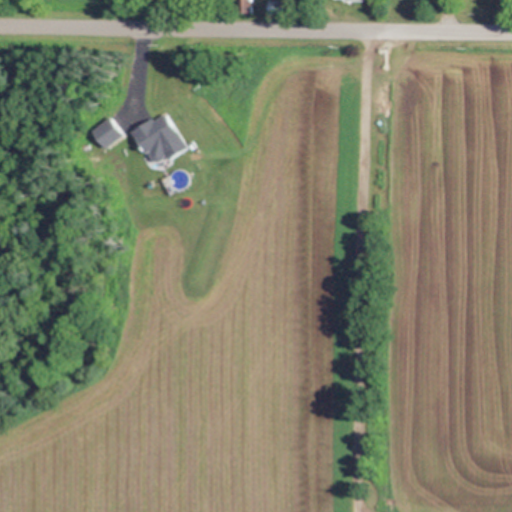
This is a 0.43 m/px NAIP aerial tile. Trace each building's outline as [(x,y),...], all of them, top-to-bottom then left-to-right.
[(251,0),(251,13),(238,13),(238,0),(251,0)] [(271,0),(294,0),(294,13),(271,12),(271,0)] [(147,150),(145,151),(133,130),(152,117),(154,119),(165,113),(175,128),(177,127),(188,145),(168,158),(164,152),(163,158),(160,159),(154,159),(150,155),(151,150),(149,149),(147,150)] [(98,130),(114,116),(128,130),(112,145),(98,130)] [(147,150),(149,149),(151,150),(150,155),(154,159),(160,159),(163,158),(164,152),(168,158),(188,145),(189,147),(173,157),(174,161),(168,167),(163,167),(152,166),(145,157),(147,150)]
